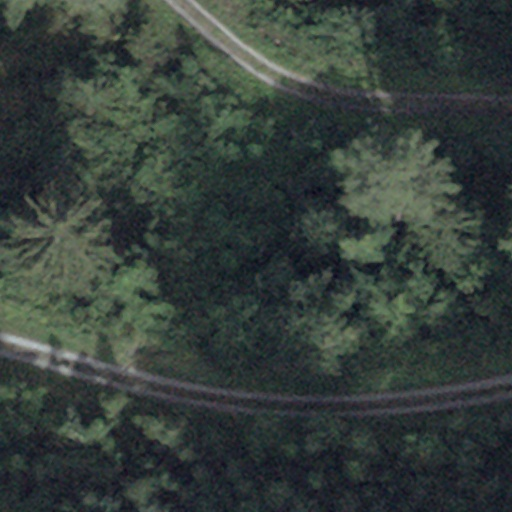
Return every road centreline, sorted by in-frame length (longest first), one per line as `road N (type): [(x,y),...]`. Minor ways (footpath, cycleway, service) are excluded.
road 1 (track): [(0,349),(243,406),(425,404),(511,385)]
road 2 (track): [(167,0),(280,81),(382,106),(511,107)]
